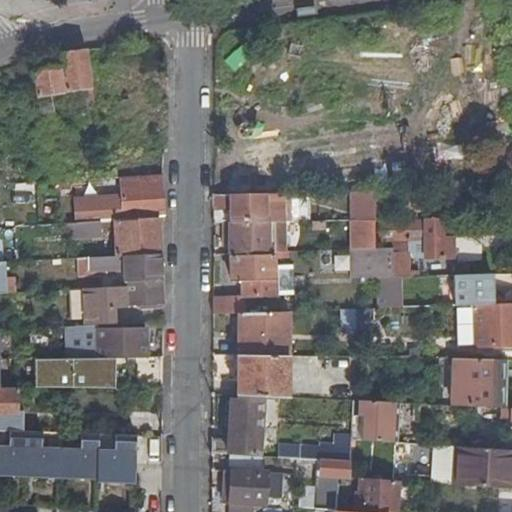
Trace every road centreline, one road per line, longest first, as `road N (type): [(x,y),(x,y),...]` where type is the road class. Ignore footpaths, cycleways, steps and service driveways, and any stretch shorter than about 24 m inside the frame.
road 1 (residential): [(187,511),(189,39),(181,17)]
road 2 (unclassified): [(0,50),(78,28),(161,20)]
